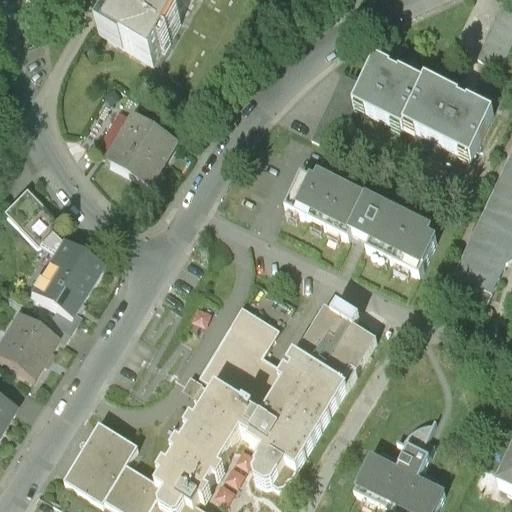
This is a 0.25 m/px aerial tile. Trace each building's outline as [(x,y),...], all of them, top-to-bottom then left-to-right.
[(154,70),(190,10),(172,0),(132,0),(123,17),(116,14),(100,42),(123,55),(125,53),(154,70)] [(172,0),(190,10),(195,0),(172,0)] [(500,75),(511,49),(511,1),(509,0),(478,65),(500,75)] [(363,90),(353,112),(402,136),(404,132),(424,90),(375,66),(363,90)] [(311,144),(332,155),(353,112),(363,90),(342,79),(311,144)] [(426,87),(424,90),(404,132),(471,163),(471,162),(492,119),(426,87)] [(175,150),(131,123),(116,147),(104,167),(148,194),(162,170),(175,150)] [(511,160),(449,293),(486,311),(506,270),(511,266),(511,160)] [(301,181),(285,215),(349,246),(352,239),(361,243),(370,247),(366,256),(420,282),(437,247),(429,243),(432,237),(319,183),(316,189),(301,181)] [(3,213),(40,251),(43,248),(58,257),(64,247),(53,236),(65,226),(27,191),(3,213)] [(58,257),(32,299),(58,315),(72,323),(77,315),(104,272),(64,247),(58,257)] [(100,430),(64,488),(102,511),(105,508),(110,511),(196,511),(201,504),(205,507),(211,497),(207,495),(211,489),(214,484),(219,486),(225,476),(221,473),(241,439),(250,444),(248,447),(263,456),(258,464),(258,466),(255,472),(256,475),(253,479),(255,486),(266,493),(272,491),(278,495),(284,493),(289,486),(292,485),(296,478),(344,400),(377,347),(354,333),(360,324),(337,310),(332,319),(325,315),(296,363),(295,362),(288,372),(293,375),(291,379),(286,377),(285,378),(263,364),(279,337),(242,315),(200,384),(216,394),(214,398),(203,392),(202,391),(198,397),(194,404),(195,404),(206,411),(196,427),(192,424),(185,435),(190,437),(182,449),(178,447),(171,457),(176,460),(169,471),(164,469),(158,479),(162,482),(157,491),(127,472),(138,454),(100,430)] [(58,315),(46,334),(60,343),(67,347),(84,320),(77,315),(72,323),(58,315)] [(21,319),(0,351),(0,364),(34,385),(60,343),(46,334),(21,319)] [(195,405),(195,404),(194,404),(198,397),(202,391),(203,392),(203,391),(192,383),(183,398),(195,405)] [(0,436),(3,439),(17,417),(0,405),(0,436)] [(438,488),(422,481),(434,452),(431,451),(427,449),(432,439),(427,436),(422,434),(417,437),(411,441),(406,447),(402,453),(406,455),(399,470),(383,462),(380,467),(371,464),(354,499),(381,511),(438,511),(445,499),(435,495),(438,488)] [(511,472),(500,498),(511,504),(511,472)]
